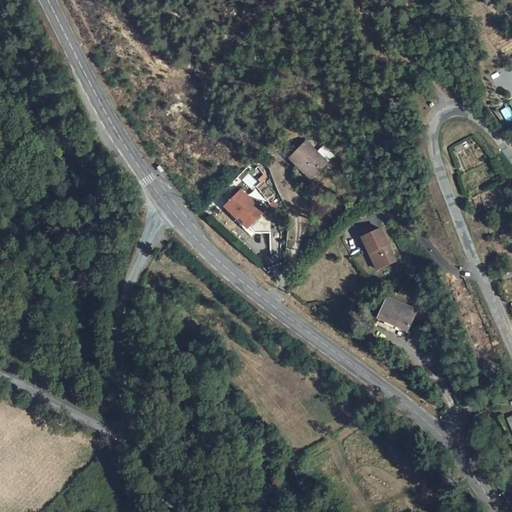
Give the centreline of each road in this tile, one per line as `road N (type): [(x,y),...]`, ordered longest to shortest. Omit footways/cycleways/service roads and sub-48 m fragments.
road 1 (tertiary): [(497,511),(456,449),(219,262),(171,212)]
road 2 (residential): [(511,351),(436,169),(431,127),(449,112),(477,119),(511,155)]
road 3 (tertiary): [(171,212),(99,105),(44,0)]
road 4 (unclassified): [(171,212),(150,233),(122,301),(119,375),(130,427)]
road 5 (unclassified): [(130,427),(98,423),(0,377)]
road 6 (unknown): [(511,409),(462,407),(408,340)]
